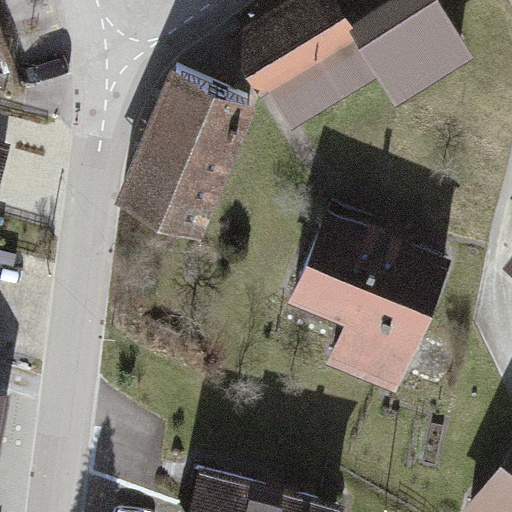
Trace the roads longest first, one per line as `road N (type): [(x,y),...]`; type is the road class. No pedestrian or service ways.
road 1 (residential): [(106,48),(55,511)]
road 2 (residential): [(218,0),(106,48)]
